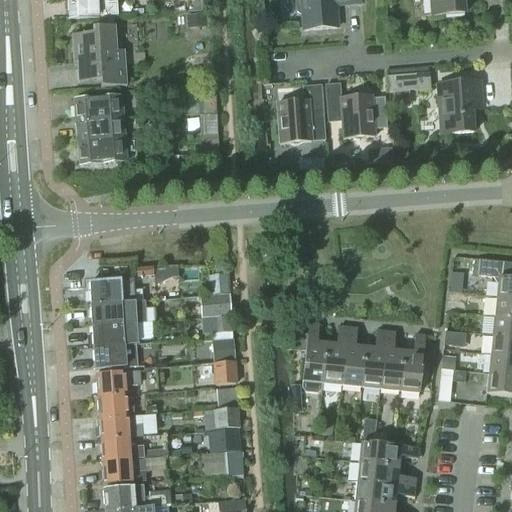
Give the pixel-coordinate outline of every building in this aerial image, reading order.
[(96,5),(96,0),(76,0),(66,0),(67,22),(98,20),(97,19),(116,18),(115,5),(96,5)] [(209,14),(207,0),(190,0),(191,15),(209,14)] [(360,5),(359,0),(296,0),(295,2),(296,13),(298,16),(302,15),(303,33),(336,31),(334,7),(360,5)] [(429,0),(431,18),(463,16),(461,0),(429,0)] [(198,17),(187,17),(188,31),(199,30),(202,30),(201,16),(198,17)] [(123,53),(115,54),(114,29),(90,31),(91,37),(70,38),(72,66),(75,65),(76,85),(99,84),(99,91),(125,89),(123,53)] [(386,79),(387,95),(429,92),(428,76),(386,79)] [(329,125),(343,124),(344,140),(353,140),(356,140),(359,141),(362,140),(365,139),(375,138),(374,130),(387,129),(385,98),(371,99),(371,97),(341,99),(340,85),(325,87),(327,111),(329,125)] [(440,137),(472,135),(470,103),(479,102),(478,85),(436,87),(440,137)] [(281,146),(291,145),(293,146),(296,147),(299,146),(302,144),(311,143),(325,142),(320,87),(301,89),(303,103),(277,105),(281,146)] [(197,92),(198,113),(215,113),(214,91),(197,92)] [(73,102),(74,124),(121,120),(120,98),(73,102)] [(198,113),(199,135),(216,134),(215,113),(198,113)] [(74,124),(76,145),(123,141),(121,120),(74,124)] [(201,160),(218,158),(216,138),(216,134),(199,135),(199,139),(200,139),(201,160)] [(78,168),(125,164),(123,141),(76,145),(78,168)] [(343,157),(331,157),(332,169),(344,168),(343,157)] [(184,169),(184,158),(170,159),(171,170),(184,169)] [(321,162),(309,163),(310,171),(322,170),(321,162)] [(497,281),(495,300),(511,301),(511,282),(511,275),(511,266),(478,263),(477,279),(497,281)] [(151,269),(134,270),(135,278),(152,277),(151,269)] [(171,270),(154,271),(155,282),(172,280),(171,270)] [(226,277),(207,278),(209,297),(228,295),(226,277)] [(87,287),(89,309),(143,305),(143,304),(131,305),(129,284),(87,287)] [(201,322),(213,321),(231,320),(229,298),(200,300),(201,322)] [(511,301),(495,300),(493,320),(511,321),(511,301)] [(89,309),(90,330),(135,327),(135,326),(145,325),(143,305),(89,309)] [(447,306),(446,314),(456,315),(457,307),(447,306)] [(213,321),(213,329),(213,336),(232,335),(231,328),(231,320),(213,321)] [(511,321),(493,320),(491,339),(511,340),(511,321)] [(90,330),(92,351),(135,348),(137,348),(135,327),(90,330)] [(308,327),(301,385),(301,391),(304,396),(316,396),(321,392),(321,387),(326,346),(315,345),(317,328),(308,327)] [(326,346),(321,386),(340,388),(345,330),(337,330),(335,347),(326,346)] [(345,330),(340,388),(360,390),(364,350),(354,349),(356,332),(345,330)] [(364,350),(360,390),(378,392),(384,335),(375,334),(374,351),(364,350)] [(444,334),(443,346),(463,348),(464,336),(444,334)] [(384,335),(378,392),(399,394),(402,355),(392,354),(394,336),(384,335)] [(402,355),(399,394),(418,396),(424,339),(413,338),(412,356),(402,355)] [(511,340),(491,339),(489,358),(511,359),(511,340)] [(233,342),(210,344),(211,364),(234,363),(233,342)] [(93,373),(134,370),(136,370),(135,348),(92,351),(93,373)] [(511,359),(489,358),(487,377),(511,379),(511,359)] [(441,372),(454,373),(455,360),(442,359),(441,372)] [(237,387),(235,365),(211,367),(212,389),(237,387)] [(441,372),(439,385),(451,386),(451,384),(461,385),(462,374),(454,373),(441,372)] [(94,377),(95,400),(125,398),(125,389),(137,388),(135,374),(94,377)] [(485,396),(511,399),(511,379),(487,377),(485,396)] [(235,392),(216,394),(218,412),(218,413),(237,412),(235,392)] [(95,400),(97,422),(133,419),(132,406),(126,406),(125,398),(95,400)] [(144,409),(144,419),(155,418),(154,409),(144,409)] [(211,413),(202,414),(205,435),(238,432),(237,421),(237,412),(218,413),(218,412),(211,413)] [(97,422),(99,443),(129,441),(129,440),(142,439),(141,428),(134,428),(133,419),(97,422)] [(319,438),(330,439),(332,423),(321,422),(319,438)] [(237,433),(219,435),(221,455),(239,454),(238,437),(237,433)] [(99,443),(100,465),(143,462),(142,449),(129,449),(129,441),(99,443)] [(359,445),(357,465),(397,469),(398,459),(417,461),(418,451),(359,445)] [(190,448),(178,449),(179,458),(191,457),(190,448)] [(223,456),(201,457),(204,480),(225,478),(243,477),(242,469),(241,462),(241,459),(241,455),(223,456)] [(100,465),(102,487),(132,484),(145,484),(143,462),(100,465)] [(357,465),(355,484),(414,490),(415,481),(396,479),(397,469),(357,465)] [(355,484),(353,503),(394,507),(395,498),(413,500),(414,490),(355,484)] [(132,489),(102,491),(103,511),(131,511),(152,510),(167,509),(181,508),(180,498),(166,499),(166,493),(147,494),(148,500),(143,500),(142,488),(132,489)] [(353,503),(352,511),(393,511),(394,507),(353,503)]
